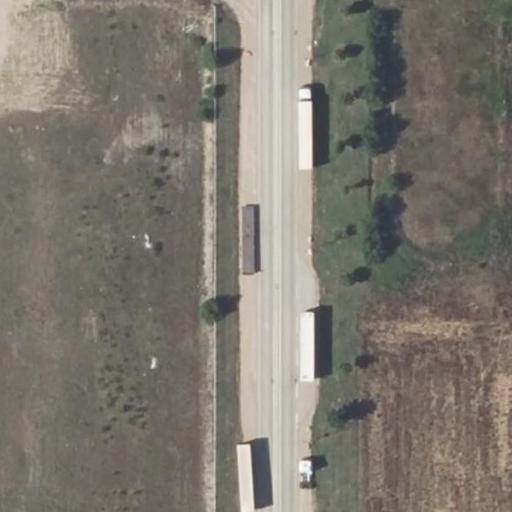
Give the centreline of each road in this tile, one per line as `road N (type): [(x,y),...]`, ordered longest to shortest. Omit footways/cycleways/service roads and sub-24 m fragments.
road 1 (unclassified): [(265,0),(264,511)]
road 2 (unclassified): [(286,511),(286,0)]
